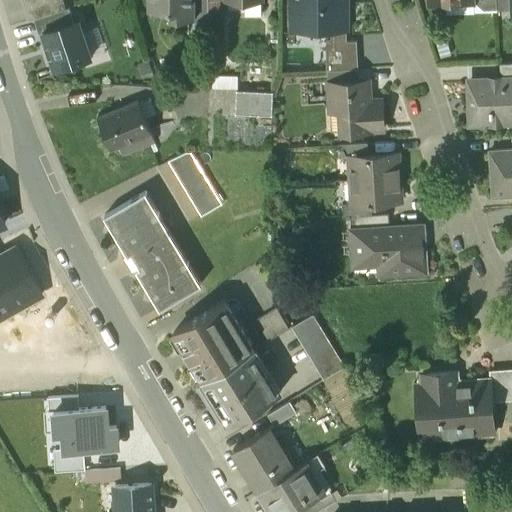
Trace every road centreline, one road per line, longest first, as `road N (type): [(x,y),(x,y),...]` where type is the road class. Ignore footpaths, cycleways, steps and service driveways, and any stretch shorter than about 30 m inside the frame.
road 1 (residential): [(0,67),(54,214),(227,511)]
road 2 (residential): [(393,0),(504,311)]
